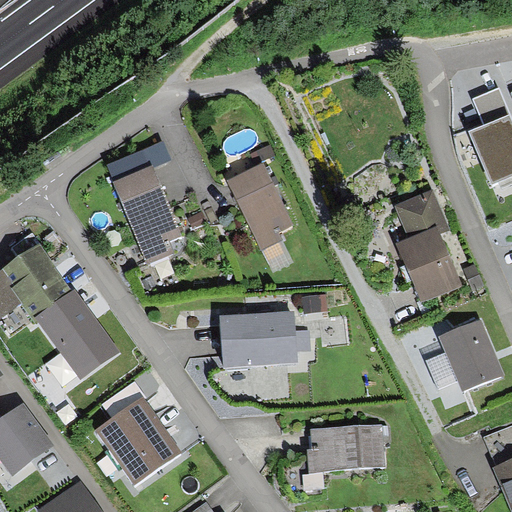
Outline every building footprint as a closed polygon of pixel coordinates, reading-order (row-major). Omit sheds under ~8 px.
[(511,177),(511,128),(509,122),(473,138),(493,185),(511,177)] [(105,180),(138,266),(179,250),(147,164),(105,180)] [(287,225),(256,172),(226,190),(257,242),(287,225)] [(408,252),(391,259),(415,318),(457,302),(430,236),(441,232),(429,201),(393,216),(408,252)] [(48,249),(0,281),(0,327),(28,309),(71,372),(112,344),(48,249)] [(299,310),(302,363),(318,363),(316,309),(299,310)] [(216,329),(220,380),(292,375),(289,324),(216,329)] [(474,329),(437,346),(460,398),(497,382),(474,329)] [(54,445),(24,403),(0,420),(0,458),(12,475),(54,445)] [(95,435),(135,497),(183,466),(143,404),(95,435)] [(376,431),(309,437),(313,480),(380,474),(376,431)] [(511,511),(511,472),(493,481),(507,511),(511,511)] [(94,511),(77,487),(38,511),(94,511)]
